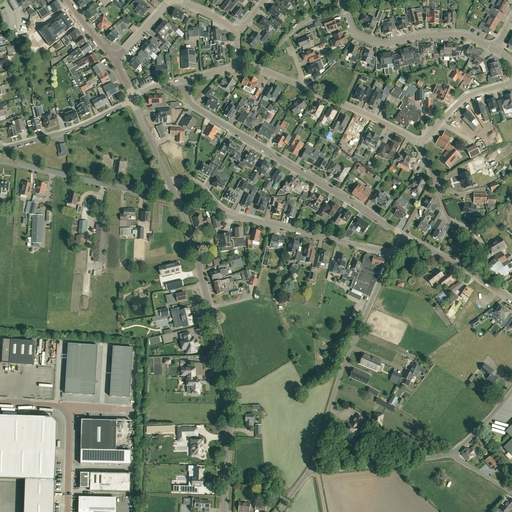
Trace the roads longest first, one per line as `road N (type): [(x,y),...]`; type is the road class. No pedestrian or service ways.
road 1 (secondary): [(224,511),(223,368),(171,187)]
road 2 (unclassified): [(403,236),(193,107),(183,81)]
road 3 (unclassified): [(392,254),(234,214),(196,182),(171,187)]
road 4 (unclassified): [(310,471),(392,254)]
road 5 (residential): [(495,50),(461,33),(383,45),(357,36),(343,0)]
road 6 (unclassified): [(171,187),(137,193),(0,159)]
road 7 (unclassified): [(310,471),(452,454)]
road 8 (residential): [(0,147),(72,129),(132,100)]
road 9 (residential): [(419,147),(300,86)]
